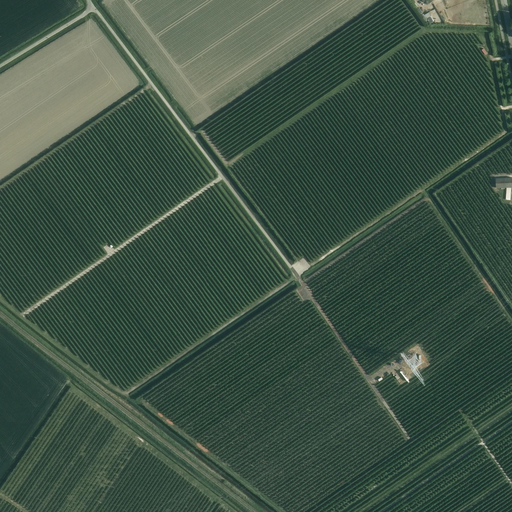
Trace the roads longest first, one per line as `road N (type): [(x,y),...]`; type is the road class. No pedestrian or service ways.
road 1 (unclassified): [(297,277),(92,9)]
road 2 (track): [(221,177),(23,315)]
road 3 (track): [(297,277),(407,436)]
